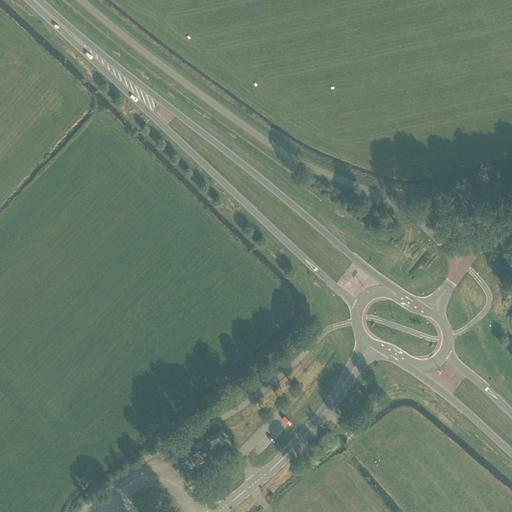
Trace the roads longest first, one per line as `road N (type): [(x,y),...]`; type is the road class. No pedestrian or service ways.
road 1 (unclassified): [(80,0),(286,155),(393,203),(462,263)]
road 2 (trunk): [(403,295),(68,32)]
road 3 (trunk): [(68,32),(357,310)]
road 4 (secondary): [(218,511),(298,442),(371,343)]
road 5 (trunk): [(396,359),(511,454)]
